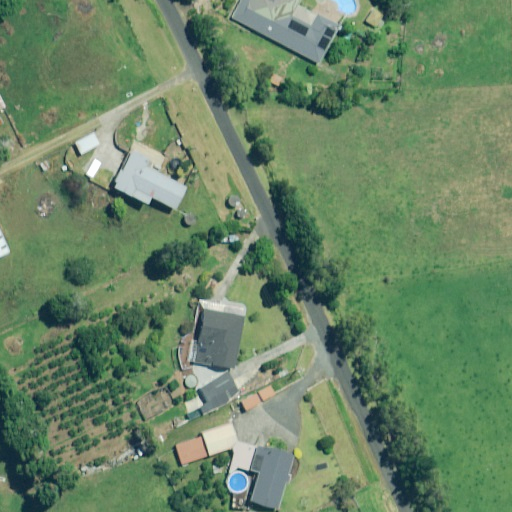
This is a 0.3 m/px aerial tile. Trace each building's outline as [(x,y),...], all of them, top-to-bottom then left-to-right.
[(320,0),(316,0),(310,12),(296,5),(298,0),(241,0),(232,19),(319,64),(335,33),(338,27),(345,13),(320,0)] [(99,145),(93,133),(74,143),(80,155),(99,145)] [(149,160),(131,151),(113,188),(146,205),(150,197),(175,210),(185,188),(145,168),(149,160)] [(0,255),(9,252),(0,230),(0,255)] [(242,315),(201,308),(196,341),(181,339),(177,367),(186,368),(187,362),(233,369),(242,315)] [(241,394),(227,371),(198,388),(207,402),(199,407),(204,416),(241,394)] [(260,404),(255,394),(240,401),(245,411),(260,404)] [(237,445),(230,423),(200,433),(208,455),(237,445)] [(205,457),(198,438),(175,446),(182,465),(205,457)] [(291,456),(238,443),(236,452),(231,451),(228,466),(256,473),(249,503),(278,510),(291,456)] [(243,496),(233,495),(232,508),(242,509),(243,496)]
